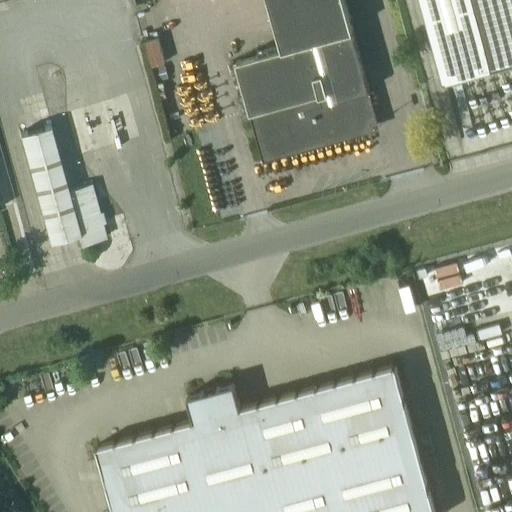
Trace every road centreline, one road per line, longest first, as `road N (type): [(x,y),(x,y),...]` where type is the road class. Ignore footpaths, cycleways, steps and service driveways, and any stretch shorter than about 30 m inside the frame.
road 1 (unclassified): [(0,319),(511,179)]
road 2 (unknown): [(269,350),(379,328),(402,335),(419,352),(469,511)]
road 3 (unknown): [(281,242),(220,0)]
road 4 (unknown): [(374,0),(425,203)]
road 5 (unknown): [(109,401),(269,350)]
road 6 (unknown): [(89,511),(71,442),(84,416),(109,401)]
